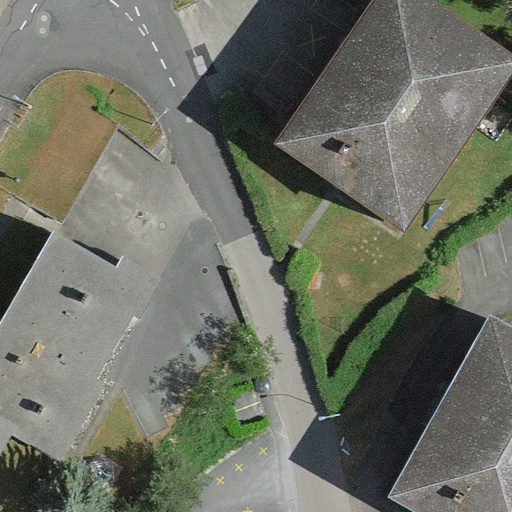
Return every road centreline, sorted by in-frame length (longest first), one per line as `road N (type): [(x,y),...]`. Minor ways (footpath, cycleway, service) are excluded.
road 1 (residential): [(110,0),(192,108),(285,328),(325,511)]
road 2 (unknown): [(192,108),(252,0)]
